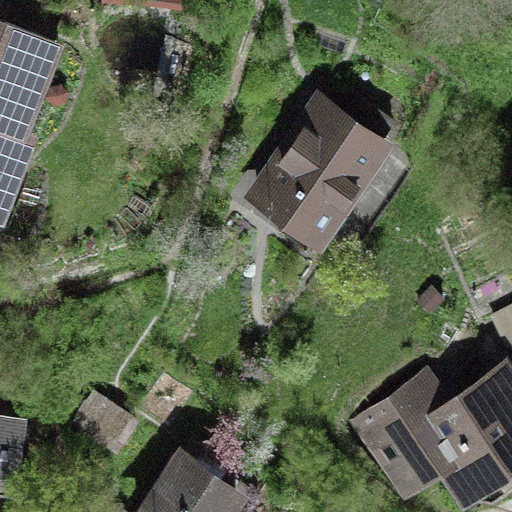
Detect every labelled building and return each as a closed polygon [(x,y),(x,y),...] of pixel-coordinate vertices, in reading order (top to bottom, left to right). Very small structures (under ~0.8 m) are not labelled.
[(0,210),(55,57),(0,38),(0,210)] [(397,152),(313,97),(238,209),(322,265),(397,152)] [(511,366),(506,359),(455,399),(427,364),(341,433),(398,504),(437,473),(466,509),(511,472),(511,366)] [(100,383),(81,408),(114,432),(133,407),(100,383)] [(22,443),(0,439),(0,486),(15,489),(22,443)] [(237,511),(249,495),(176,446),(130,511),(237,511)]
